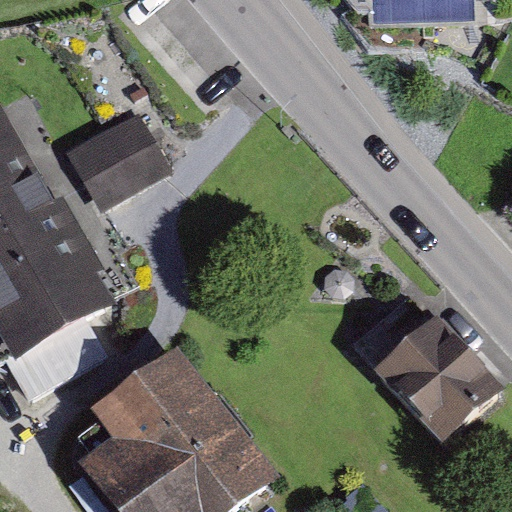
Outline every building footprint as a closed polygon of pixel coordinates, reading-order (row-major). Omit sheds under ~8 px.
[(0,108),(0,197),(38,176),(0,108)] [(67,161),(102,222),(176,179),(140,119),(67,161)] [(0,290),(78,247),(38,176),(0,197),(0,290)] [(78,247),(0,290),(0,345),(17,375),(119,318),(78,247)] [(488,396),(415,315),(358,367),(431,447),(488,396)] [(98,451),(65,474),(91,511),(230,511),(260,491),(165,359),(77,422),(98,451)]
